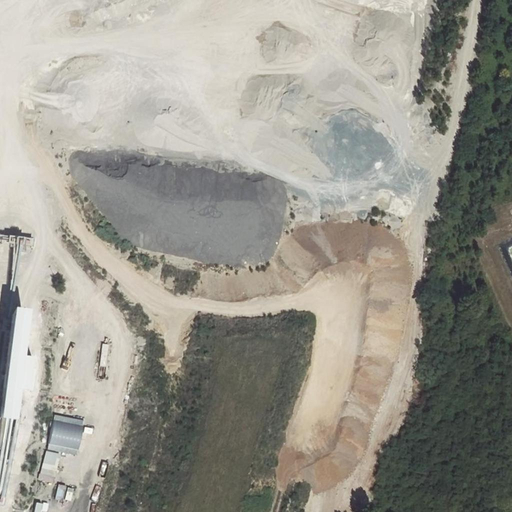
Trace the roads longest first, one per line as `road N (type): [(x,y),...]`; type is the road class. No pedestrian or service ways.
road 1 (unknown): [(29,51),(321,61),(388,104),(419,168),(421,211)]
road 2 (unknown): [(76,511),(113,362),(103,287),(67,246)]
road 3 (unknown): [(67,246),(12,122)]
